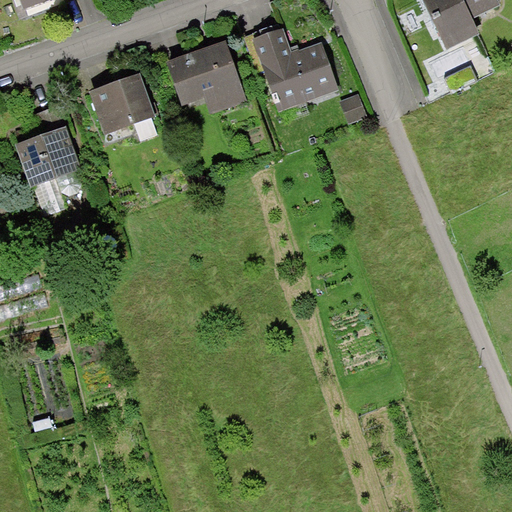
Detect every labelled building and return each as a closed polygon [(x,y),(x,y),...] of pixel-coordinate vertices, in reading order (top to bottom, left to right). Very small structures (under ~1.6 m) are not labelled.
[(17,0),(21,12),(58,0),(17,0)] [(458,0),(423,0),(450,52),(478,38),(470,23),(458,0)] [(458,0),(470,23),(500,8),(496,0),(458,0)] [(282,31),(254,41),(280,114),(337,94),(320,46),(291,56),(282,31)] [(225,46),(169,66),(183,106),(204,99),(210,113),(245,101),(225,46)] [(138,80),(91,97),(106,139),(153,122),(138,80)] [(356,100),(343,106),(349,123),(363,117),(356,100)] [(64,132),(17,149),(38,211),(86,194),(64,132)] [(0,178),(0,205),(9,202),(0,178)]
